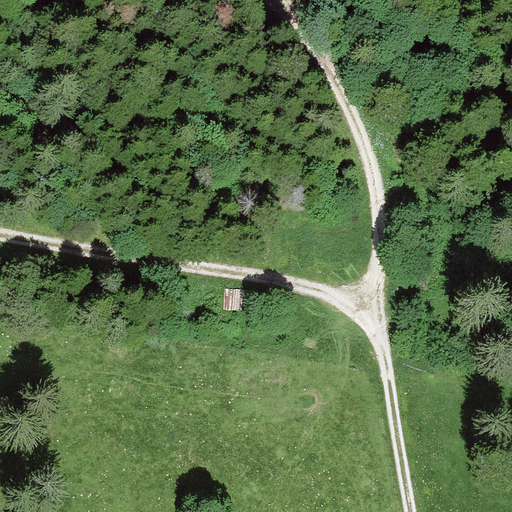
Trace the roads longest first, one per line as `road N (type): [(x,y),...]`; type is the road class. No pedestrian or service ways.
road 1 (track): [(386,353),(360,313),(320,291),(0,234)]
road 2 (track): [(386,353),(380,197),(369,156),(344,86),(303,23),(275,0)]
road 3 (track): [(409,511),(386,353)]
